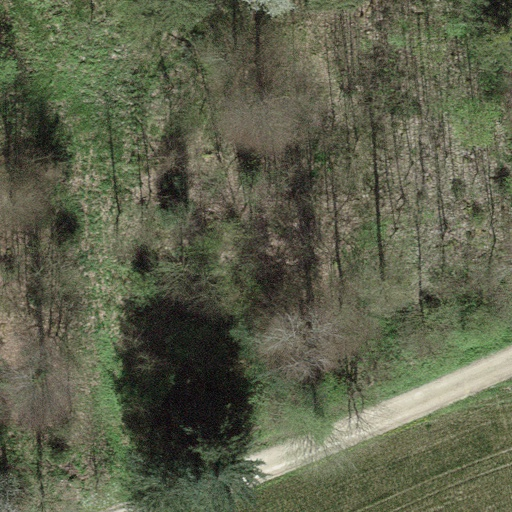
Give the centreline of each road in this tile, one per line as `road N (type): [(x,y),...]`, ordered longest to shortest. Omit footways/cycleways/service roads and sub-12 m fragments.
road 1 (track): [(511,364),(149,511)]
road 2 (track): [(511,308),(437,76),(461,0)]
